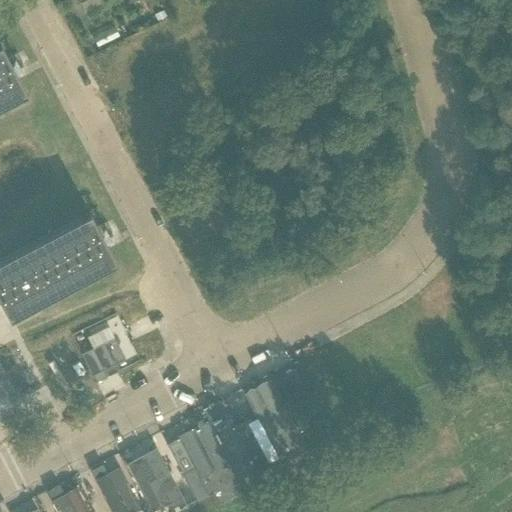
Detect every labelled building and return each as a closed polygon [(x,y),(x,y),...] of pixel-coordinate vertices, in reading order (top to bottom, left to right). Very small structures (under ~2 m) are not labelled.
[(0,44),(0,108),(27,95),(0,45),(0,44)] [(89,214),(0,260),(0,303),(9,320),(39,305),(115,264),(116,264),(89,214)] [(101,344),(80,354),(91,376),(95,383),(106,377),(103,371),(125,360),(114,337),(101,344)] [(268,378),(243,391),(273,448),(284,443),(270,416),(284,409),(268,378)] [(306,398),(301,387),(286,395),(292,406),(306,398)] [(297,406),(288,410),(300,432),(308,427),(297,406)] [(223,459),(202,419),(174,433),(195,474),(223,459)] [(187,494),(160,443),(149,449),(156,463),(147,467),(157,486),(167,481),(176,500),(187,494)] [(277,471),(307,455),(302,444),(271,460),(277,471)] [(122,511),(138,504),(117,464),(93,476),(112,511),(122,511)] [(197,475),(186,480),(193,493),(194,496),(196,501),(202,511),(219,503),(245,490),(239,479),(213,493),(212,492),(207,494),(197,475)] [(62,490),(60,485),(43,493),(53,511),(87,511),(73,484),(62,490)] [(179,510),(175,511),(202,511),(196,501),(179,510)]
